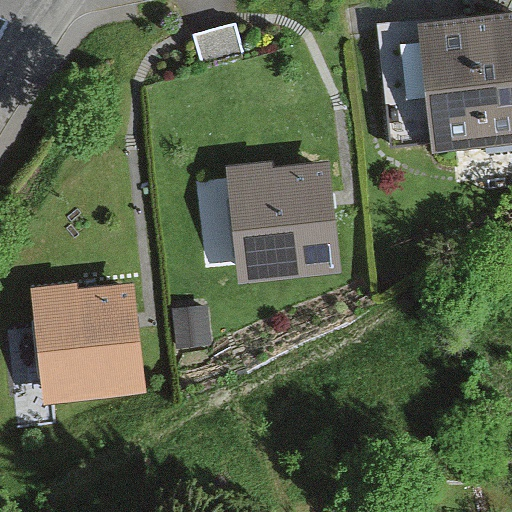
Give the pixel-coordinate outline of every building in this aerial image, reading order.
[(511,0),(486,3),(418,10),(427,88),(433,143),(511,134),(511,0)] [(427,88),(418,10),(379,14),(387,92),(427,88)] [(234,20),(193,31),(202,66),(244,55),(234,20)] [(226,157),(239,270),(340,259),(327,154),(272,160),(271,151),(226,157)] [(76,273),(30,278),(34,327),(41,393),(143,383),(132,275),(77,280),(76,273)] [(208,302),(172,305),(176,347),(212,344),(208,302)]
